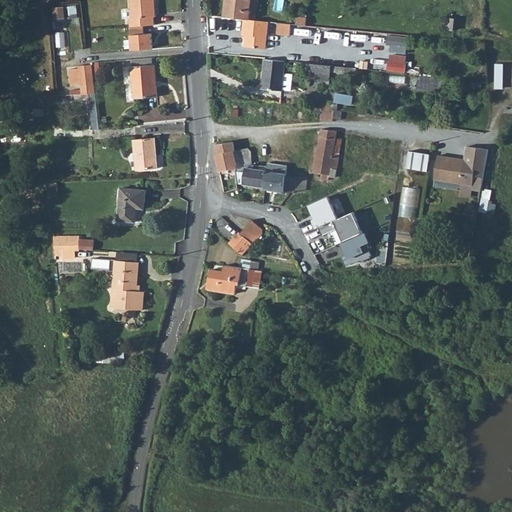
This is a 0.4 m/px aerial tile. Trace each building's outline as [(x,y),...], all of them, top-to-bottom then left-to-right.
[(155,0),(129,0),(131,16),(129,16),(130,25),(143,24),(155,23),(154,15),(156,15),(155,0)] [(258,0),(228,0),(228,5),(225,4),(224,16),(230,17),(240,18),(250,19),(252,1),(258,2),(258,0)] [(262,47),(265,20),(250,19),(240,18),(238,34),(240,34),(242,34),(242,37),(241,45),(262,47)] [(277,21),(274,21),(273,32),(286,33),(287,22),(277,21)] [(143,24),(130,25),(131,50),(153,49),(152,34),(143,34),(143,24)] [(388,51),(409,53),(410,34),(390,32),(388,51)] [(407,71),(409,54),(390,52),(389,70),(407,71)] [(100,73),(98,58),(91,59),(91,64),(93,73),(100,73)] [(281,76),(282,62),(262,60),(260,89),(286,91),(288,77),(281,76)] [(156,63),(133,64),(134,97),(158,96),(156,63)] [(306,78),(328,80),(329,73),(354,75),(355,68),(308,63),(306,78)] [(81,89),(82,94),(85,94),(88,94),(95,93),(93,73),(91,64),(79,66),(81,89)] [(90,113),(97,113),(95,93),(88,94),(89,101),(90,113)] [(341,120),(342,111),(333,109),(323,110),(322,120),(333,122),(334,119),(341,120)] [(337,131),(322,128),(315,173),(322,174),(322,179),(329,180),(330,176),(336,177),(342,140),(336,138),(337,131)] [(154,136),(133,138),(137,169),(158,167),(154,136)] [(387,141),(350,136),(347,158),(383,163),(387,141)] [(238,165),(236,151),(235,150),(234,140),(215,144),(217,154),(216,154),(220,171),(237,169),(236,166),(238,165)] [(238,183),(265,186),(267,171),(254,169),(248,168),(249,163),(251,163),(251,151),(249,148),(236,151),(238,165),(236,166),(237,169),(238,183)] [(485,180),(489,164),(489,153),(470,151),(468,163),(440,158),(436,181),(461,185),(460,196),(472,199),(474,191),(482,192),(485,180)] [(428,173),(431,156),(409,152),(407,169),(428,173)] [(265,188),(291,193),(291,192),(291,188),(285,187),(286,177),(287,167),(267,163),(267,171),(265,186),(265,188)] [(307,177),(286,177),(285,187),(291,188),(291,192),(295,193),(296,189),(306,191),(307,177)] [(59,196),(58,182),(49,182),(50,196),(59,196)] [(146,189),(121,186),(117,219),(135,220),(137,206),(144,207),(146,189)] [(401,214),(416,215),(419,187),(404,186),(401,214)] [(327,197),(307,205),(323,237),(331,233),(336,245),(363,232),(354,212),(337,218),(327,197)] [(254,220),(241,233),(254,244),(262,235),(263,228),(254,220)] [(241,233),(231,245),(243,255),(254,244),(241,233)] [(72,235),(54,237),(56,255),(65,254),(65,258),(74,257),(74,254),(78,248),(80,248),(79,240),(79,234),(72,235)] [(94,241),(79,240),(80,248),(80,250),(94,251),(94,241)] [(460,249),(470,252),(472,243),(462,241),(460,249)] [(244,265),(259,268),(260,261),(245,258),(244,265)] [(138,262),(114,261),(112,294),(115,294),(114,308),(142,310),(143,292),(139,292),(137,288),(138,262)] [(247,287),(250,268),(225,265),(225,271),(213,269),(211,280),(210,279),(208,290),(236,293),(236,285),(247,287)] [(259,289),(263,273),(263,270),(250,268),(247,287),(259,289)] [(308,304),(307,311),(320,313),(316,303),(308,304)]
